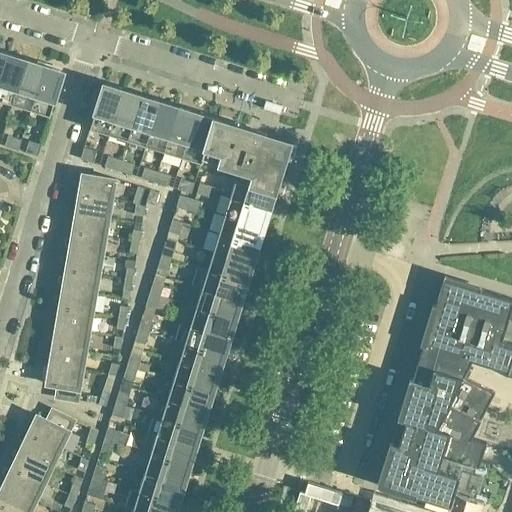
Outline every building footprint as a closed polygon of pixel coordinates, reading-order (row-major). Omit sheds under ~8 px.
[(0,100),(12,104),(26,59),(8,54),(0,78),(0,100)] [(31,110),(45,65),(26,59),(12,104),(31,110)] [(50,116),(64,71),(45,65),(31,110),(50,116)] [(108,134),(122,89),(103,83),(89,128),(108,134)] [(127,140),(140,95),(122,89),(108,134),(127,140)] [(145,146),(159,101),(140,95),(127,140),(145,146)] [(163,151),(177,106),(159,101),(145,146),(163,151)] [(182,157),(196,112),(177,106),(163,151),(182,157)] [(200,163),(214,118),(196,112),(182,157),(200,163)] [(275,142),(271,142),(267,142),(266,134),(214,118),(200,163),(202,163),(203,158),(238,169),(235,178),(275,191),(290,144),(286,143),(281,142),(275,142)] [(4,146),(18,150),(21,140),(7,136),(4,146)] [(25,152),(37,156),(41,144),(28,140),(25,152)] [(80,159),(92,163),(96,151),(83,148),(80,159)] [(104,166),(118,171),(121,160),(107,155),(104,166)] [(134,164),(121,160),(118,171),(131,175),(134,164)] [(140,178),(154,182),(157,171),(143,167),(140,178)] [(171,176),(157,171),(154,182),(168,186),(171,176)] [(112,199),(115,179),(82,173),(79,193),(112,199)] [(176,189),(190,194),(194,183),(180,178),(176,189)] [(230,197),(270,209),(275,191),(235,178),(230,197)] [(196,193),(208,197),(212,187),(199,183),(196,193)] [(137,186),(132,202),(139,204),(144,188),(137,186)] [(109,218),(112,199),(79,193),(75,212),(109,218)] [(176,207),(186,210),(190,198),(179,195),(176,207)] [(264,228),(270,209),(230,197),(224,215),(264,228)] [(200,201),(190,198),(186,210),(196,213),(200,201)] [(145,206),(139,204),(132,202),(132,203),(136,204),(134,215),(143,216),(145,206)] [(105,237),(109,218),(75,212),(72,231),(105,237)] [(258,246),(264,228),(224,215),(218,234),(258,246)] [(183,222),(172,219),(168,230),(179,234),(183,222)] [(134,222),(131,241),(139,242),(142,224),(134,222)] [(102,256),(105,237),(72,231),(69,250),(102,256)] [(252,264),(258,246),(218,234),(213,252),(252,264)] [(137,254),(139,242),(131,241),(129,252),(137,254)] [(164,243),(160,256),(171,259),(175,247),(164,243)] [(99,275),(102,256),(69,250),(66,269),(99,275)] [(247,283),(252,264),(213,252),(207,270),(247,283)] [(171,259),(160,256),(157,267),(168,270),(171,259)] [(241,301),(247,283),(207,270),(196,267),(191,285),(201,288),(201,289),(241,301)] [(126,268),(124,279),(132,280),(133,269),(126,268)] [(95,294),(99,275),(66,269),(62,288),(95,294)] [(494,393),(463,377),(471,360),(492,367),(511,377),(511,298),(480,289),(481,286),(444,275),(435,306),(432,305),(420,345),(422,346),(412,379),(409,378),(397,417),(400,418),(392,443),(390,442),(376,485),(415,497),(416,495),(450,505),(454,493),(467,501),(476,503),(488,463),(480,460),(486,442),(471,438),(494,393)] [(130,292),(132,280),(124,279),(122,291),(130,292)] [(153,280),(149,293),(160,296),(164,284),(153,280)] [(92,313),(95,294),(62,288),(59,307),(92,313)] [(235,319),(241,301),(201,289),(195,307),(235,319)] [(160,296),(149,293),(146,303),(157,306),(160,296)] [(126,318),(127,307),(120,306),(118,317),(126,318)] [(89,332),(92,313),(59,307),(56,326),(89,332)] [(230,338),(235,319),(195,307),(190,325),(230,338)] [(124,330),(126,318),(118,317),(116,329),(124,330)] [(142,317),(138,330),(148,333),(153,320),(142,317)] [(224,356),(230,338),(190,325),(184,344),(224,356)] [(86,351),(89,332),(56,326),(52,345),(86,351)] [(148,333),(138,330),(134,340),(145,344),(148,333)] [(114,336),(113,348),(120,349),(122,337),(114,336)] [(218,375),(224,356),(184,344),(178,362),(218,375)] [(82,371),(86,351),(52,345),(49,365),(82,371)] [(130,354),(126,366),(137,370),(141,357),(130,354)] [(212,393),(218,375),(178,362),(172,381),(212,393)] [(111,363),(108,373),(115,376),(118,365),(111,363)] [(77,401),(82,371),(49,365),(46,384),(57,386),(55,397),(77,401)] [(137,370),(126,366),(123,377),(134,381),(135,377),(137,370)] [(137,370),(135,377),(142,379),(144,372),(137,370)] [(207,411),(212,393),(172,381),(167,399),(207,411)] [(100,397),(98,404),(105,406),(110,393),(102,391),(100,397)] [(129,395),(118,392),(115,403),(126,406),(129,395)] [(86,395),(85,402),(98,404),(100,397),(86,395)] [(201,430),(207,411),(167,399),(161,417),(201,430)] [(122,418),(126,406),(115,403),(111,414),(122,418)] [(61,448),(74,420),(52,409),(47,419),(36,414),(28,432),(61,448)] [(201,430),(161,417),(153,415),(148,433),(155,435),(155,436),(195,448),(201,430)] [(90,427),(85,442),(93,444),(98,430),(90,427)] [(107,428),(104,440),(114,443),(117,431),(107,428)] [(52,465),(61,448),(28,432),(19,450),(52,465)] [(190,466),(195,448),(155,436),(150,454),(190,466)] [(110,455),(114,443),(104,440),(100,451),(110,455)] [(44,483),(52,465),(19,450),(11,467),(44,483)] [(184,485),(190,466),(150,454),(144,473),(184,485)] [(81,458),(76,469),(84,472),(88,461),(81,458)] [(96,465),(92,477),(102,480),(106,468),(96,465)] [(36,500),(44,483),(11,467),(3,484),(36,500)] [(178,503),(184,485),(144,473),(138,491),(178,503)] [(74,476),(68,494),(76,497),(80,487),(79,487),(82,479),(74,476)] [(99,492),(102,480),(92,477),(88,489),(99,492)] [(0,504),(16,511),(30,511),(36,500),(3,484),(0,489),(0,504)] [(130,488),(125,507),(132,509),(141,511),(175,511),(178,503),(138,491),(130,488)] [(88,489),(87,494),(97,497),(99,492),(88,489)] [(72,508),(76,497),(68,494),(64,505),(72,508)] [(84,501),(80,511),(92,511),(95,504),(84,501)]
